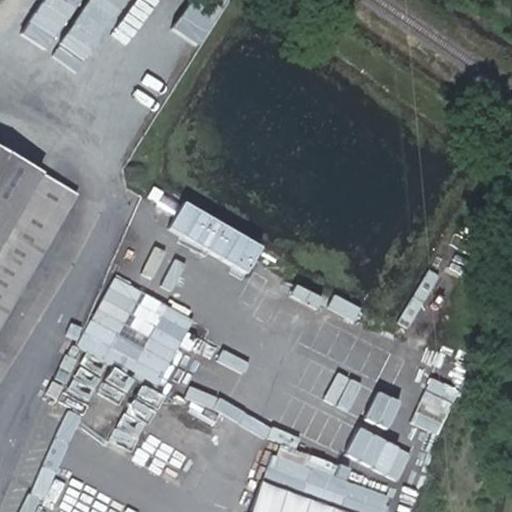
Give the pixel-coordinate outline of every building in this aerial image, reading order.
[(201,41),(228,7),(218,0),(197,0),(183,18),(198,29),(193,36),(201,41)] [(0,322),(75,194),(38,172),(0,150),(0,322)] [(238,262),(253,232),(205,209),(191,239),(238,262)] [(78,346),(160,388),(196,316),(115,274),(78,346)] [(211,400),(223,374),(205,365),(193,391),(211,400)] [(418,417),(448,424),(458,384),(428,376),(418,417)] [(257,511),(387,511),(393,492),(350,481),(355,463),(275,443),(257,511)]
